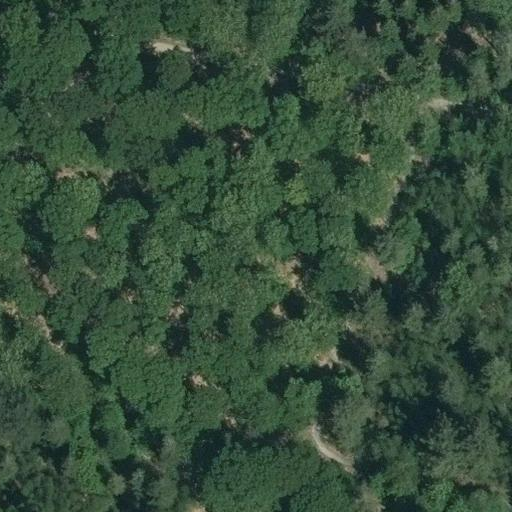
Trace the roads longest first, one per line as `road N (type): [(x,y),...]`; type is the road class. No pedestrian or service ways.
road 1 (track): [(0,384),(511,495)]
road 2 (track): [(511,138),(120,54)]
road 3 (track): [(416,118),(302,448)]
road 4 (track): [(120,54),(0,30)]
